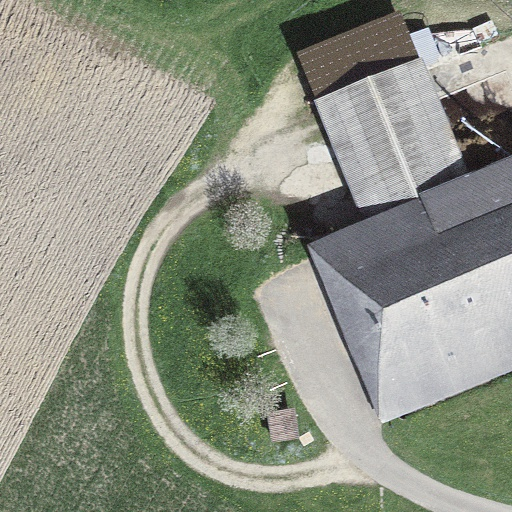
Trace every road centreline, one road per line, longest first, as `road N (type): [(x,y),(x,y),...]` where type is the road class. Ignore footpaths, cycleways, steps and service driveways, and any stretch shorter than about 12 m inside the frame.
road 1 (track): [(312,170),(223,187),(180,208),(146,258),(134,313),(141,370),(172,428),(216,470),(274,486),(375,460)]
road 2 (track): [(482,511),(404,481),(353,436),(282,286)]
